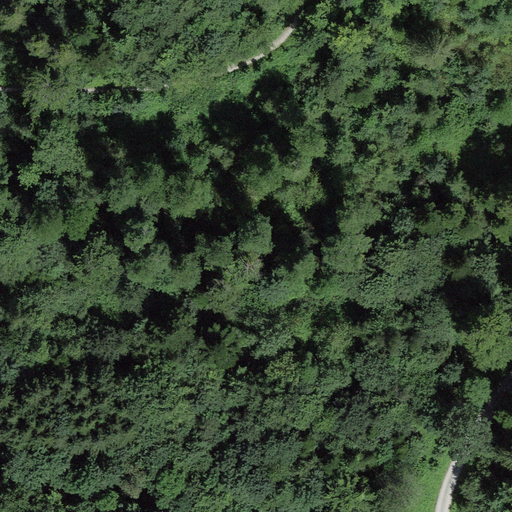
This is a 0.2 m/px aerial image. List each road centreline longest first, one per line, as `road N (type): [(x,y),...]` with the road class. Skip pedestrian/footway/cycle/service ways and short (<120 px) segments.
road 1 (track): [(0,86),(160,84),(237,63),(290,32),(306,0)]
road 2 (track): [(445,511),(451,472),(511,386)]
